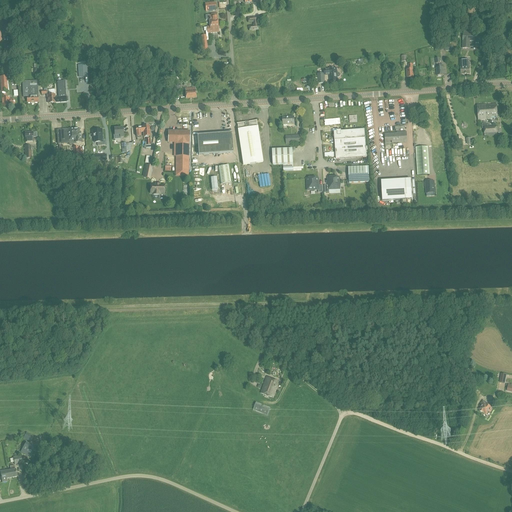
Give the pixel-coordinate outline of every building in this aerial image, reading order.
[(212,15),(205,15),(206,20),(209,20),(209,23),(218,22),(217,13),(211,13),(212,15)] [(249,26),(250,31),(258,30),(256,17),(248,18),(249,22),(253,22),(254,25),(249,26)] [(201,35),(202,47),(207,46),(207,41),(208,41),(207,33),(219,32),(218,28),(218,22),(209,23),(210,27),(206,27),(207,31),(206,31),(206,35),(205,35),(201,35)] [(462,49),(469,49),(469,42),(474,42),(474,34),(463,33),(462,49)] [(460,56),(461,75),(470,74),(469,56),(460,56)] [(338,73),(336,73),(336,68),(324,69),(324,74),(325,76),(330,75),(331,82),(337,82),(337,78),(339,77),(340,76),(340,74),(338,73)] [(56,99),(57,103),(66,102),(67,102),(68,101),(67,97),(66,96),(63,96),(63,94),(63,92),(66,92),(66,88),(66,80),(60,80),(60,90),(58,90),(59,99),(56,99)] [(31,104),(32,104),(34,104),(34,103),(38,102),(37,81),(22,82),(23,97),(27,97),(27,103),(31,103),(31,104)] [(185,93),(186,99),(196,98),(195,92),(195,88),(185,89),(186,93),(185,93)] [(48,99),(48,103),(55,103),(57,103),(56,99),(59,99),(58,90),(57,90),(58,97),(55,97),(55,94),(54,90),(46,90),(47,99),(48,99)] [(6,108),(7,108),(8,107),(8,106),(10,106),(10,105),(12,105),(14,105),(14,103),(15,102),(14,101),(13,100),(12,99),(9,99),(9,98),(6,99),(5,96),(2,96),(2,106),(6,106),(6,107),(6,108)] [(477,105),(479,120),(486,120),(486,119),(497,118),(496,104),(485,105),(477,105)] [(371,107),(366,110),(369,118),(375,116),(371,107)] [(349,119),(349,127),(355,127),(355,124),(358,124),(358,117),(352,118),(349,119)] [(374,119),(369,122),(371,125),(368,127),(371,132),(374,130),(372,127),(377,124),(374,119)] [(237,130),(243,165),(263,162),(257,127),(256,121),(257,121),(236,124),(237,124),(238,130),(237,130)] [(484,134),(484,136),(497,135),(497,133),(497,128),(497,127),(496,125),(484,126),(484,127),(484,128),(484,134)] [(120,136),(120,137),(123,137),(123,128),(114,129),(115,135),(115,137),(120,136)] [(79,129),(57,130),(57,144),(69,143),(69,145),(76,144),(76,143),(81,143),(81,136),(83,136),(83,130),(79,130),(79,129)] [(97,142),(97,146),(105,145),(105,140),(102,140),(101,130),(92,130),(92,137),(94,137),(94,142),(97,142)] [(334,132),(336,159),(366,157),(364,130),(341,132),(341,131),(337,131),(337,132),(334,132)] [(25,133),(26,143),(30,142),(32,142),(32,139),(33,139),(33,138),(36,138),(36,132),(33,132),(25,133)] [(168,142),(189,142),(189,132),(168,132),(168,142)] [(385,134),(386,144),(393,144),(393,143),(407,142),(406,132),(401,132),(401,134),(385,134)] [(232,141),(232,133),(222,134),(197,135),(198,155),(233,153),(232,141)] [(285,136),(286,144),(301,143),(301,135),(285,136)] [(73,148),(73,156),(82,155),(82,147),(73,148)] [(429,175),(430,175),(428,147),(416,147),(417,176),(418,176),(429,175)] [(272,150),(273,165),(293,164),(292,149),(272,150)] [(176,176),(188,176),(188,152),(184,152),(176,152),(176,172),(176,176)] [(224,163),(219,164),(223,181),(231,179),(228,170),(226,163),(225,164),(224,163)] [(152,167),(145,166),(143,179),(150,180),(152,167)] [(348,168),(349,183),(369,182),(369,167),(348,168)] [(325,185),(325,192),(329,192),(329,189),(339,189),(339,177),(331,178),(328,179),(329,185),(325,185)] [(318,190),(318,193),(323,192),(322,185),(318,186),(318,179),(315,179),(315,178),(307,179),(308,190),(318,190)] [(381,180),(382,200),(412,199),(410,179),(381,180)] [(426,194),(435,194),(434,182),(425,182),(425,187),(426,187),(426,190),(426,194)] [(153,195),(159,195),(159,193),(164,193),(164,185),(151,185),(150,193),(153,193),(153,195)] [(261,393),(273,398),(279,382),(267,377),(261,393)] [(479,411),(486,415),(488,412),(489,412),(492,408),(490,407),(487,405),(486,404),(487,403),(486,403),(486,402),(483,401),(482,402),(480,405),(479,406),(481,407),(479,411)] [(253,411),(267,417),(270,408),(256,402),(253,411)] [(23,438),(30,442),(34,436),(27,432),(23,438)] [(20,452),(30,458),(36,448),(26,442),(20,452)] [(13,457),(14,465),(23,463),(21,456),(13,457)] [(11,470),(8,471),(9,474),(10,474),(10,478),(17,477),(16,469),(15,470),(14,466),(10,466),(11,470)] [(0,472),(2,482),(7,482),(6,479),(10,478),(10,474),(9,474),(8,471),(0,472)]
